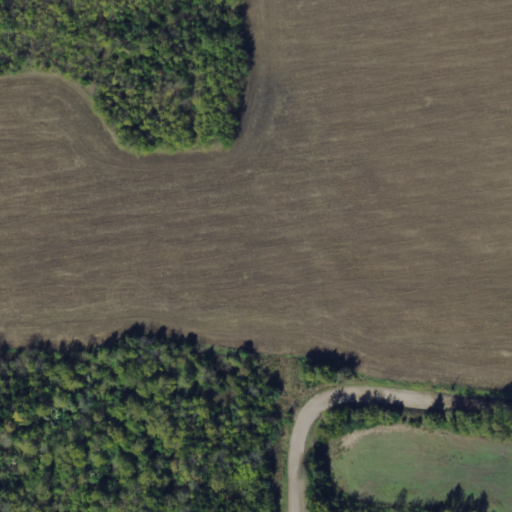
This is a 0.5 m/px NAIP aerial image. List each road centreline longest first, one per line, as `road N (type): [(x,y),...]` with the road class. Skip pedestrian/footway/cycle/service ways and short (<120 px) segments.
road 1 (tertiary): [(336,394),(511,408)]
road 2 (tertiary): [(295,511),(297,440),(314,405),(336,394)]
